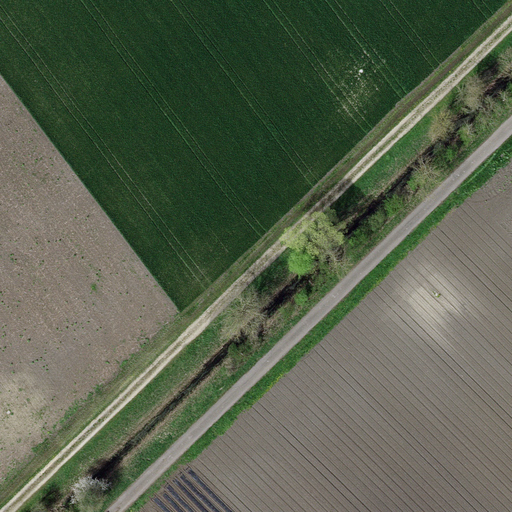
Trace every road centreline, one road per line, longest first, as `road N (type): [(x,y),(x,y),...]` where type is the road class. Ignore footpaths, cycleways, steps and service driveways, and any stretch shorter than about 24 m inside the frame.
road 1 (track): [(511,32),(13,511)]
road 2 (track): [(121,511),(511,130)]
